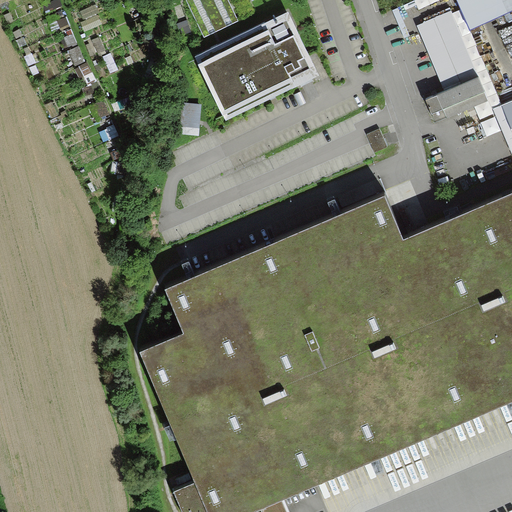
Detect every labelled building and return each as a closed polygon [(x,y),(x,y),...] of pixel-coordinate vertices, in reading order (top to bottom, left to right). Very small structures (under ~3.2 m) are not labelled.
[(185,0),(203,37),(237,21),(227,0),(185,0)] [(511,0),(456,0),(470,30),(511,10),(511,0)] [(81,11),(89,30),(105,23),(97,4),(81,11)] [(287,11),(195,58),(226,120),(306,80),(318,73),(287,11)] [(445,90),(479,76),(451,12),(418,26),(445,90)] [(113,72),(121,68),(113,52),(105,56),(113,72)] [(425,98),(432,114),(444,109),(447,117),(489,100),(479,76),(445,90),(425,98)] [(511,101),(502,106),(511,126),(511,101)] [(201,105),(183,104),(181,134),(199,135),(201,105)] [(117,126),(103,130),(106,139),(120,135),(117,126)] [(369,133),(377,151),(390,145),(382,127),(369,133)] [(182,327),(139,346),(195,478),(172,487),(182,511),(291,511),(283,493),(511,395),(511,187),(403,233),(385,190),(164,284),(182,327)]
